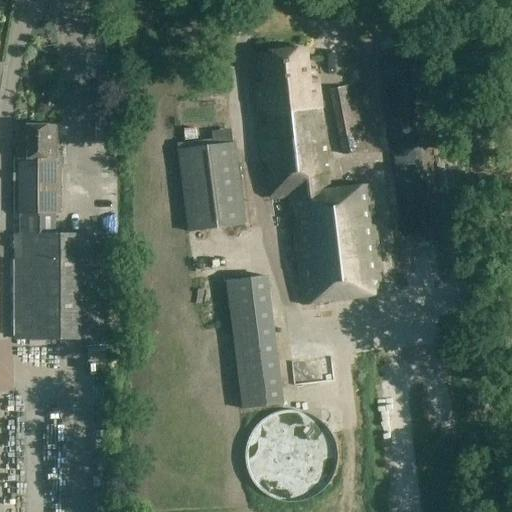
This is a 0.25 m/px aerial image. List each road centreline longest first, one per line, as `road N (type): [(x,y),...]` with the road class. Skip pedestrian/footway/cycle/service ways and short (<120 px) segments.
road 1 (unclassified): [(480,394),(421,0)]
road 2 (unknown): [(75,0),(86,105),(84,195)]
road 3 (unknown): [(32,0),(11,58),(0,182)]
road 4 (unknown): [(86,511),(88,457),(67,402),(0,379)]
road 5 (track): [(511,444),(480,394),(493,511)]
